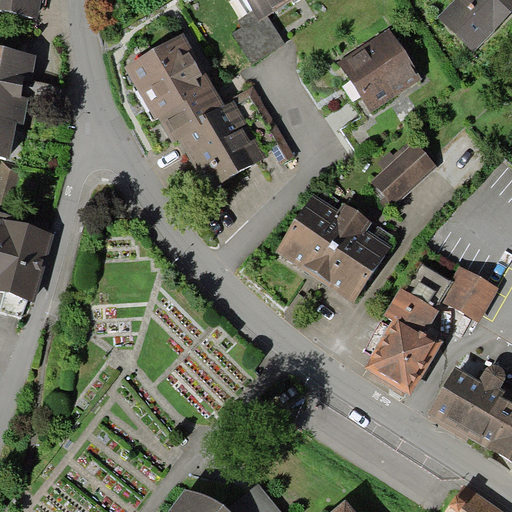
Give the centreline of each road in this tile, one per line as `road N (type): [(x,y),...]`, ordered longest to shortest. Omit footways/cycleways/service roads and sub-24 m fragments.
road 1 (residential): [(511,491),(326,370),(214,275),(110,135)]
road 2 (residential): [(110,135),(77,172),(0,418)]
road 3 (residential): [(110,135),(91,95),(78,0)]
